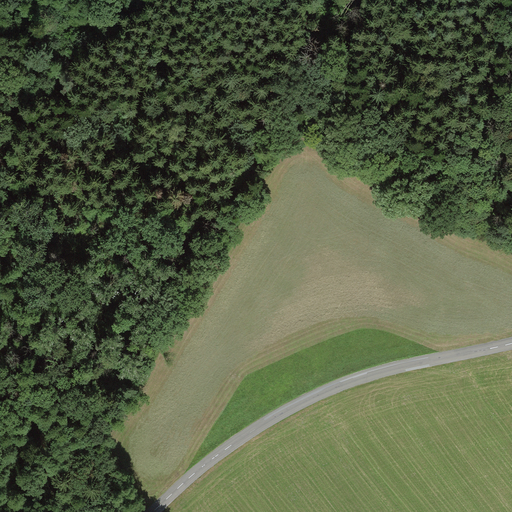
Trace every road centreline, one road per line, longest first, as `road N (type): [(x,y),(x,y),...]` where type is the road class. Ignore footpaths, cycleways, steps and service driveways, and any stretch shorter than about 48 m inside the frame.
road 1 (unclassified): [(511,343),(403,365),(316,395),(229,447),(153,511)]
road 2 (track): [(370,0),(347,81),(353,145),(472,243),(511,261)]
